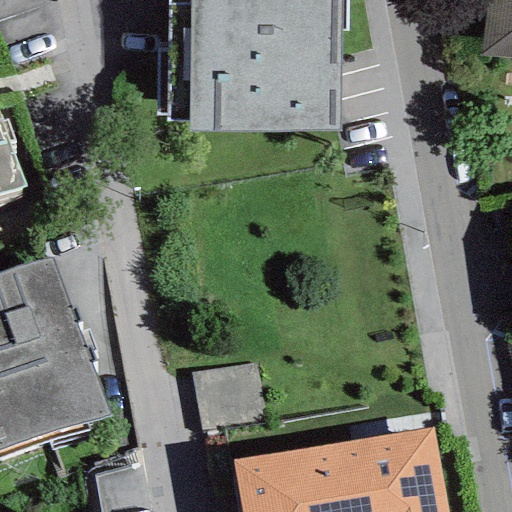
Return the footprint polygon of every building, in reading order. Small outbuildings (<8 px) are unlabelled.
[(167,0),(167,123),(190,123),(190,130),(340,131),(340,0),(167,0)] [(511,0),(485,0),(478,53),(511,56),(511,0)] [(0,119),(0,197),(25,189),(0,119)] [(52,256),(0,274),(0,453),(109,416),(52,256)] [(256,364),(190,375),(199,431),(265,420),(256,364)] [(445,511),(431,427),(232,462),(240,511),(445,511)]
